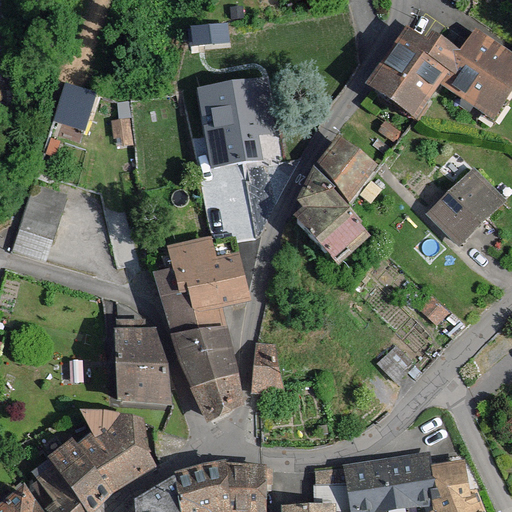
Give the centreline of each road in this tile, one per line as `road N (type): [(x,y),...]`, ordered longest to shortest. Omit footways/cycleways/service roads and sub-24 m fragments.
road 1 (residential): [(242,453),(265,278),(286,204),(404,0)]
road 2 (residential): [(8,261),(106,287),(165,326),(201,453)]
road 3 (residential): [(242,453),(308,460),(366,445),(438,377)]
road 4 (residential): [(507,511),(462,406),(438,377)]
